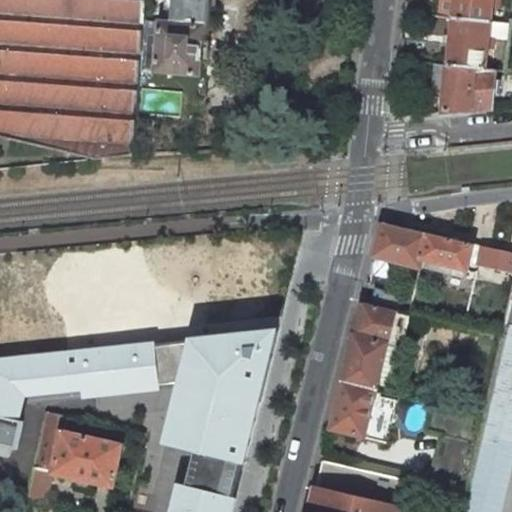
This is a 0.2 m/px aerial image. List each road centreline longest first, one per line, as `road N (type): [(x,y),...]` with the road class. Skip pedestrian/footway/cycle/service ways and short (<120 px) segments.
road 1 (tertiary): [(283,511),(355,214),(366,132)]
road 2 (residential): [(511,127),(366,132)]
road 3 (tertiary): [(366,132),(380,0)]
